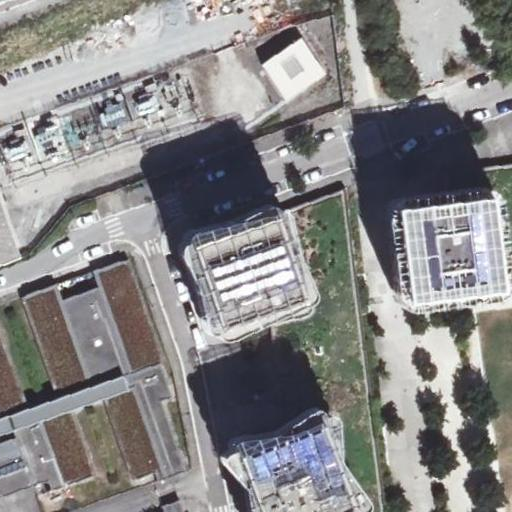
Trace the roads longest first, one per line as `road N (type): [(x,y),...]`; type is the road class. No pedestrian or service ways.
road 1 (residential): [(145,219),(511,88)]
road 2 (residential): [(145,219),(219,511)]
road 3 (track): [(0,99),(208,31),(219,37),(246,98)]
road 4 (residential): [(0,278),(43,263),(73,241),(145,219)]
